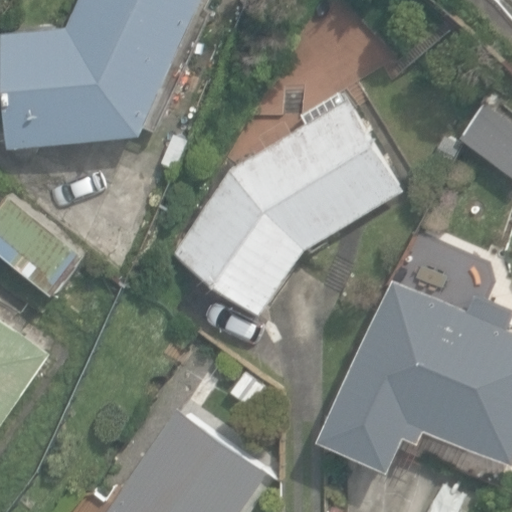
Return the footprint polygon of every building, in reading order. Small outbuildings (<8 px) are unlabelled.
[(9,31),(20,143),(153,129),(210,0),(88,0),(78,24),(9,31)] [(182,250),(271,309),(314,244),(410,187),(356,96),(238,166),(182,250)] [(511,164),(511,119),(486,101),(471,131),(511,164)] [(180,133),(167,163),(178,168),(192,138),(180,133)] [(0,217),(0,241),(63,290),(94,251),(19,193),(0,217)] [(335,434),(402,464),(417,429),(431,435),(437,423),(511,456),(511,303),(484,291),(476,308),(406,276),(335,434)] [(0,429),(56,349),(0,309),(0,429)] [(235,392),(255,406),(272,382),(252,368),(235,392)] [(251,511),(284,467),(191,403),(114,511),(251,511)]
